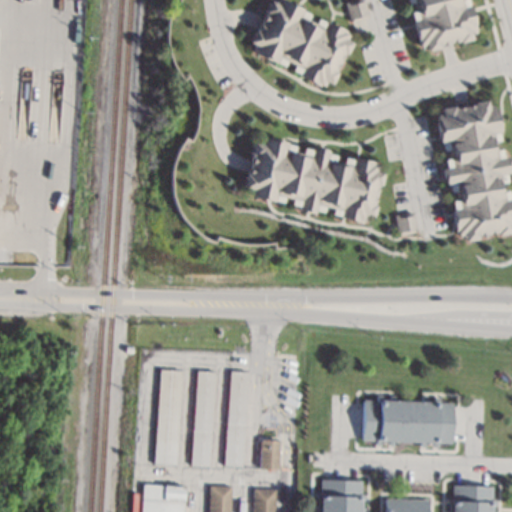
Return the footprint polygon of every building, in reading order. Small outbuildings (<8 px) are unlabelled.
[(284,0),(303,10),(300,16),(323,28),(327,20),(345,29),(344,31),(349,34),(346,38),(353,42),(347,54),(344,53),(335,70),(337,71),(331,84),(325,81),(322,86),(318,84),(318,85),(298,75),(302,69),(279,57),(275,64),(254,53),(255,52),(253,51),(255,46),(249,43),(255,29),(257,30),(259,27),(264,16),(266,13),(264,12),(270,0),(276,3),(277,0),(284,0)] [(363,0),(369,19),(354,23),(349,24),(344,3),(355,0),(363,0)] [(459,0),(462,8),(468,6),(474,31),(469,32),(471,40),(457,43),(456,42),(451,43),(441,46),(438,46),(439,49),(424,52),(423,45),(416,47),(410,22),(416,20),(411,0),(459,0)] [(486,108),(492,107),(496,132),(489,134),(493,159),(506,157),(507,164),(507,165),(508,173),(497,175),(501,200),(510,199),(511,212),(511,222),(511,226),(507,227),(508,233),(495,235),(495,233),(475,236),(475,240),(462,242),(461,235),(455,236),(454,231),(452,231),(448,210),(456,209),(452,183),(443,185),(442,178),(440,179),(438,169),(449,167),(445,142),(437,143),(436,137),(435,137),(432,122),(435,121),(434,117),(439,116),(438,108),(452,106),(452,109),(452,108),(457,108),(469,106),(472,105),(471,103),(484,101),(486,108)] [(286,141),(284,150),(310,155),(312,146),(327,149),(325,160),(351,165),(353,157),(375,162),(374,165),(377,165),(376,171),(383,173),(380,185),(378,185),(373,205),(375,206),(372,218),(365,217),(364,222),(361,221),(361,223),(338,218),(340,210),(315,204),(313,214),(297,211),(299,200),(274,195),(273,203),(249,198),(250,190),(242,188),(245,174),(248,175),(249,170),(251,160),(252,156),(249,155),(252,141),(259,143),(260,138),(266,140),(267,137),(286,141)] [(415,231),(415,233),(396,237),(392,216),(397,215),(411,213),(415,231)] [(180,371),(177,408),(173,465),(152,463),(156,408),(158,370),(180,371)] [(213,372),(211,409),(207,467),(188,465),(192,409),(195,371),(213,372)] [(247,372),(244,410),(240,467),(222,465),(225,409),(228,371),(247,372)] [(380,395),(379,398),(387,398),(388,395),(393,396),(392,401),(419,402),(419,396),(425,396),(424,400),(432,400),(432,397),(437,397),(438,397),(438,401),(452,402),(451,405),(451,415),(450,439),(450,443),(437,442),(436,447),(432,447),(432,444),(377,441),(377,444),(373,444),(373,440),(359,440),(360,437),(361,413),(361,402),(361,399),(374,400),(375,395),(380,395)] [(277,440),(277,452),(276,469),(258,469),(259,440),(277,440)] [(321,480),(355,481),(359,481),(359,494),(363,494),(363,499),(358,498),(358,507),(363,507),(363,511),(357,511),(356,511),(318,511),(319,510),(313,510),(313,505),(316,505),(317,498),(313,498),(313,492),(318,492),(318,479),(321,480)] [(182,486),(180,511),(138,511),(140,484),(182,486)] [(454,485),(488,486),(491,486),(490,500),(495,500),(495,505),(490,504),(489,511),(445,511),(448,511),(449,503),(445,503),(445,498),(450,498),(450,484),(454,485)] [(229,486),(228,511),(206,511),(207,485),(229,486)] [(274,490),(273,511),(251,511),(252,489),(274,490)] [(381,511),(382,499),(426,499),(425,511),(381,511)]
